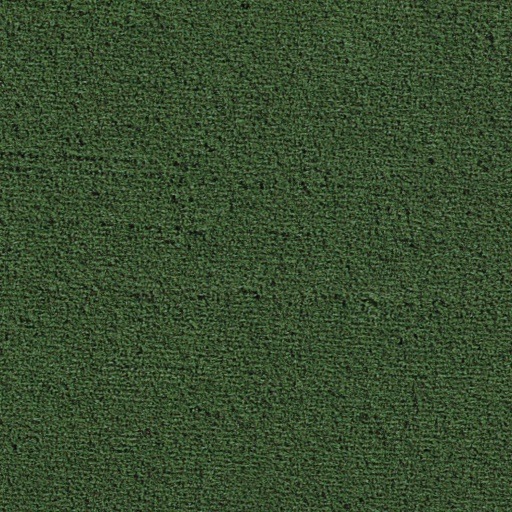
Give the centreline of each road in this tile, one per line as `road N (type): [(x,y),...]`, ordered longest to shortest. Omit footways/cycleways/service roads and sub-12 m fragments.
road 1 (motorway): [(0,115),(471,511)]
road 2 (motorway): [(511,159),(323,0)]
